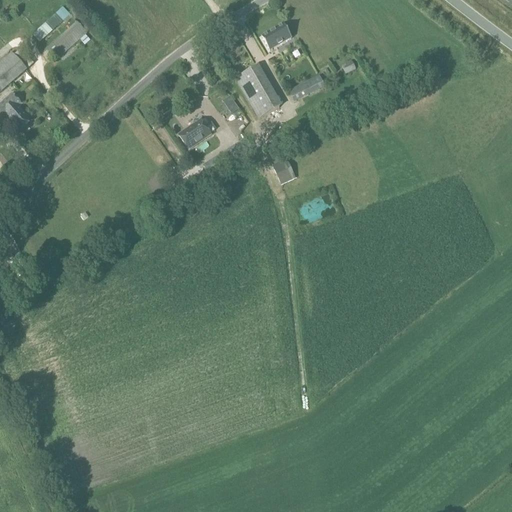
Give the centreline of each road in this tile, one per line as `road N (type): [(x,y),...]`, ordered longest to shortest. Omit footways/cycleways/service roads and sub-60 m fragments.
road 1 (unclassified): [(0,213),(190,50),(267,0)]
road 2 (unknown): [(0,53),(22,56),(87,143)]
